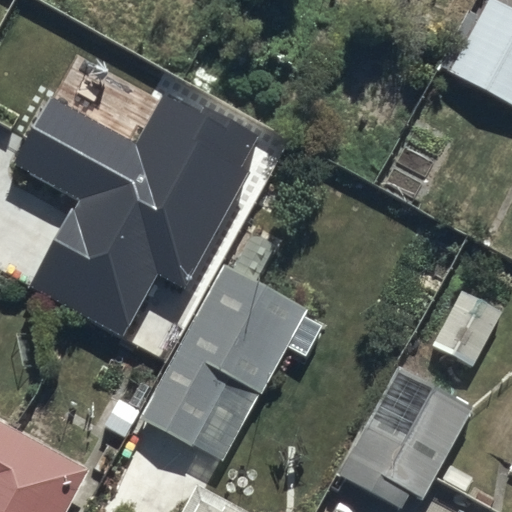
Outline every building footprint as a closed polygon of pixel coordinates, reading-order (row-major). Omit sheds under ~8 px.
[(297,74),(339,4),(332,0),(289,0),(259,51),(297,74)] [(511,109),(511,4),(503,0),(487,0),(447,73),(511,109)] [(75,99),(105,44),(46,12),(7,82),(40,100),(48,85),(75,99)] [(201,113),(164,93),(136,143),(50,95),(12,163),(80,201),(32,285),(124,336),(158,275),(184,290),(249,174),(238,168),(256,136),(204,107),(201,113)] [(0,252),(16,223),(0,214),(0,252)] [(138,425),(219,470),(309,309),(228,265),(138,425)] [(470,366),(499,311),(456,289),(427,344),(470,366)] [(339,487),(389,511),(415,511),(475,406),(406,367),(339,487)] [(0,511),(66,511),(91,468),(0,417),(0,511)] [(177,511),(248,511),(194,482),(177,511)]
